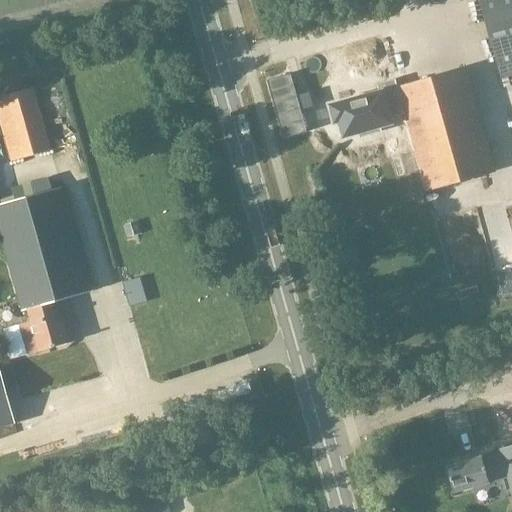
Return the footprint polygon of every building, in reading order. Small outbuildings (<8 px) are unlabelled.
[(511,0),(478,0),(500,78),(511,74),(511,0)] [(465,70),(397,88),(403,114),(425,190),(492,172),(465,70)] [(379,93),(330,107),(334,122),(339,121),(343,136),(359,132),(360,136),(379,131),(378,126),(390,123),(388,118),(403,114),(397,88),(394,80),(376,85),(379,93)] [(50,150),(44,129),(32,87),(0,96),(0,127),(0,129),(10,161),(50,150)] [(17,324),(26,354),(66,343),(57,309),(52,311),(49,302),(90,291),(61,188),(0,204),(0,238),(20,310),(26,308),(28,317),(29,321),(17,324)] [(129,305),(153,299),(149,285),(125,292),(129,305)] [(426,383),(436,380),(434,374),(424,377),(426,383)] [(0,427),(14,424),(0,376),(0,427)] [(511,445),(499,450),(501,456),(482,461),(480,456),(445,466),(452,492),(487,482),(486,478),(506,473),(511,496),(511,445)]
